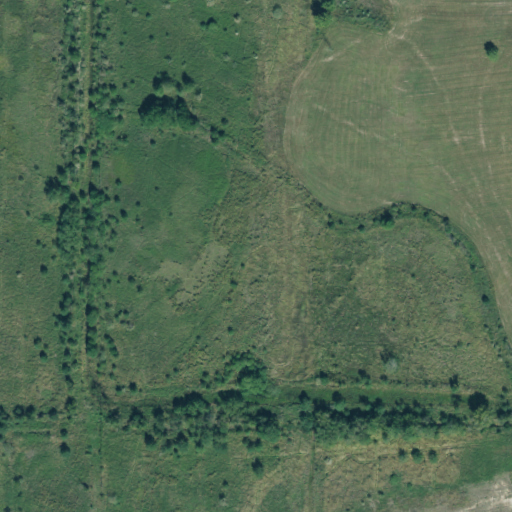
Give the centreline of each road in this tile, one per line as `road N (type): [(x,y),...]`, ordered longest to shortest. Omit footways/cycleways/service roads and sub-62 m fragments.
road 1 (residential): [(142,0),(377,38),(511,38)]
road 2 (residential): [(187,511),(182,199)]
road 3 (residential): [(397,222),(388,236),(389,511)]
road 4 (residential): [(60,0),(0,241)]
road 5 (residential): [(182,199),(171,186),(0,143)]
road 6 (residential): [(478,215),(482,39)]
